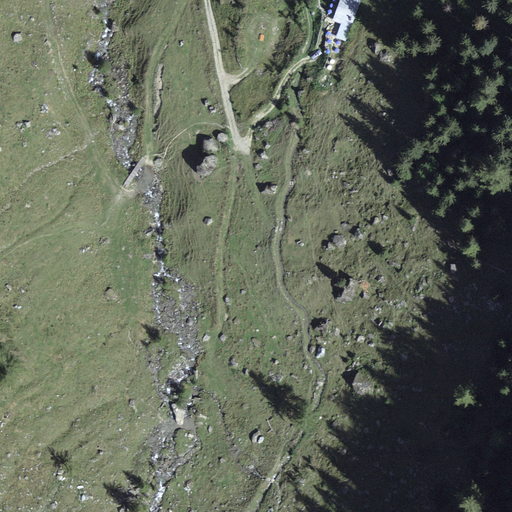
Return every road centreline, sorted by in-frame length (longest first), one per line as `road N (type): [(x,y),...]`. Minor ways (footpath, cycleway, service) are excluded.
road 1 (track): [(182,0),(152,63),(148,165),(130,193),(114,184),(71,94),(48,0)]
road 2 (track): [(239,147),(205,0)]
